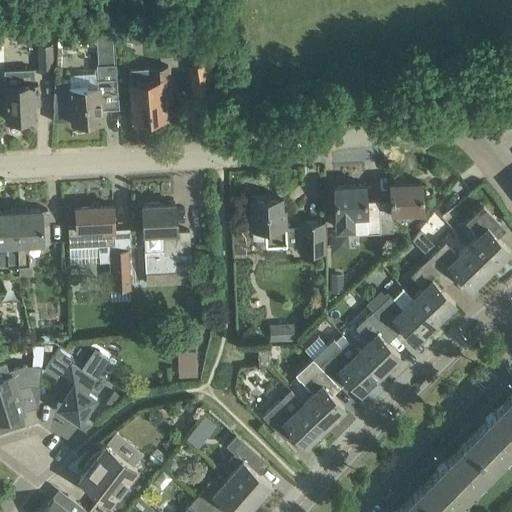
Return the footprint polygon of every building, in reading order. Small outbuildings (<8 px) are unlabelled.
[(52,44),(39,44),(40,68),(52,68),(52,44)] [(53,105),(53,120),(72,119),(102,118),(102,108),(120,106),(117,75),(116,61),(97,62),(98,77),(99,82),(71,85),(70,80),(54,80),(53,105)] [(205,61),(189,63),(194,94),(209,91),(205,61)] [(129,69),(133,120),(167,117),(165,93),(170,92),(168,66),(143,68),(129,69)] [(4,69),(5,83),(6,118),(33,116),(33,100),(40,100),(40,99),(38,99),(38,83),(35,83),(34,68),(4,69)] [(391,198),(378,199),(380,231),(393,230),(392,213),(423,211),(423,200),(421,179),(420,180),(391,182),(391,181),(390,181),(391,198)] [(367,232),(380,231),(378,199),(367,200),(366,183),(364,183),(335,185),(335,184),(334,184),(336,215),(337,228),(354,228),(359,232),(367,232)] [(300,251),(326,250),(325,219),(299,219),(299,224),(286,224),(286,208),(283,208),(282,195),(251,197),(252,210),(246,211),(247,226),(253,225),(253,228),(253,238),(265,237),(266,244),(286,244),(299,243),(300,250),(300,251)] [(177,232),(175,201),(143,202),(144,222),(144,235),(145,252),(145,270),(190,268),(189,232),(177,232)] [(76,206),(75,206),(77,228),(69,229),(71,246),(99,245),(100,260),(112,259),(114,288),(132,287),(130,247),(131,247),(129,226),(115,227),(113,204),(112,204),(76,206)] [(468,244),(491,267),(509,250),(510,249),(492,230),(500,222),(483,204),(466,221),(479,234),(468,244)] [(20,265),(16,207),(15,208),(15,209),(0,210),(0,244),(7,244),(8,265),(19,265),(20,265)] [(20,265),(19,265),(19,275),(31,274),(29,243),(44,242),(43,224),(49,224),(47,208),(16,209),(16,207),(20,265)] [(330,231),(329,247),(346,248),(347,232),(330,231)] [(446,242),(428,258),(445,275),(453,267),(471,286),(472,285),(491,267),(468,244),(458,254),(446,242)] [(437,282),(445,275),(428,258),(411,274),(423,287),(413,297),(435,320),(454,302),(454,303),(455,302),(437,282)] [(343,273),(330,273),(331,290),(343,290),(343,273)] [(377,307),(373,310),(389,328),(398,320),(416,339),(417,338),(417,337),(435,320),(413,297),(403,286),(393,296),(391,293),(377,307)] [(389,328),(373,310),(356,327),(368,339),(358,349),(380,372),(399,355),(400,354),(382,335),(389,328)] [(295,339),(294,322),(270,324),(271,341),(295,339)] [(0,341),(18,342),(19,327),(0,327),(0,341)] [(52,332),(40,333),(40,341),(53,340),(52,332)] [(313,356),(335,380),(343,372),(361,391),(362,390),(362,389),(380,372),(358,349),(348,338),(341,345),(334,337),(313,356)] [(269,345),(258,346),(259,364),(270,363),(269,345)] [(75,358),(59,347),(46,365),(61,374),(52,386),(63,394),(57,404),(80,419),(91,401),(83,396),(96,377),(72,361),(75,358)] [(179,351),(179,375),(199,375),(198,351),(179,351)] [(313,392),(303,401),(325,425),(343,407),(344,407),(345,406),(327,387),(335,380),(313,356),(296,373),(313,392)] [(10,374),(0,376),(0,418),(6,417),(10,419),(13,415),(23,411),(38,405),(38,403),(39,397),(42,366),(25,364),(9,370),(10,374)] [(511,392),(490,414),(511,435),(511,392)] [(307,442),(325,425),(303,401),(292,411),(280,398),(262,414),(279,432),(287,424),(306,443),(307,442)] [(511,435),(490,414),(466,439),(493,466),(511,447),(511,435)] [(198,446),(207,435),(195,425),(186,436),(198,446)] [(466,439),(442,464),(469,491),(493,466),(466,439)] [(235,466),(227,475),(260,504),(270,492),(267,488),(272,482),(254,467),(264,457),(245,440),(227,459),(235,466)] [(84,470),(79,477),(101,494),(112,503),(139,469),(106,442),(101,449),(99,448),(95,451),(92,454),(89,457),(86,461),(84,464),(83,469),(84,470)] [(178,464),(177,459),(174,456),(169,457),(166,460),(166,465),(170,468),(175,468),(178,464)] [(442,464),(417,489),(440,511),(447,511),(469,491),(442,464)] [(252,511),(260,504),(227,475),(219,484),(213,478),(197,495),(217,511),(225,503),(234,511),(252,511)] [(149,487),(144,493),(152,499),(157,494),(149,487)] [(440,511),(417,489),(394,511),(440,511)] [(91,511),(89,510),(68,494),(61,503),(58,501),(54,505),(50,502),(41,511),(91,511)] [(101,494),(89,510),(91,511),(112,511),(117,506),(112,503),(101,494)] [(182,511),(216,511),(217,511),(197,495),(182,511)]
